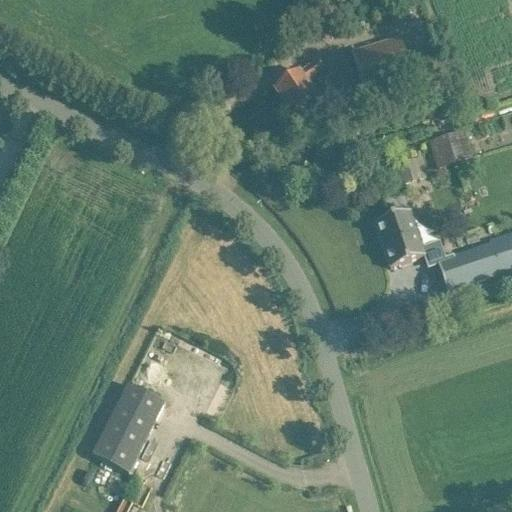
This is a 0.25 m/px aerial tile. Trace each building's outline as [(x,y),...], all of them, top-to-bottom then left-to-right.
[(400,40),(352,56),(369,109),(417,93),(400,40)] [(317,62),(291,81),(275,92),(295,120),(325,98),(317,87),(329,79),(317,62)] [(430,173),(476,161),(469,133),(423,146),(430,173)] [(420,161),(398,167),(404,188),(426,181),(420,161)] [(410,215),(375,226),(391,272),(424,261),(427,269),(437,265),(437,264),(444,262),(439,246),(422,252),(410,215)] [(444,262),(437,264),(437,265),(448,296),(449,295),(501,278),(502,281),(511,277),(511,237),(488,246),(489,249),(452,261),(452,259),(444,262)] [(130,389),(95,460),(130,478),(165,407),(130,389)] [(209,442),(190,495),(204,500),(222,447),(209,442)]
